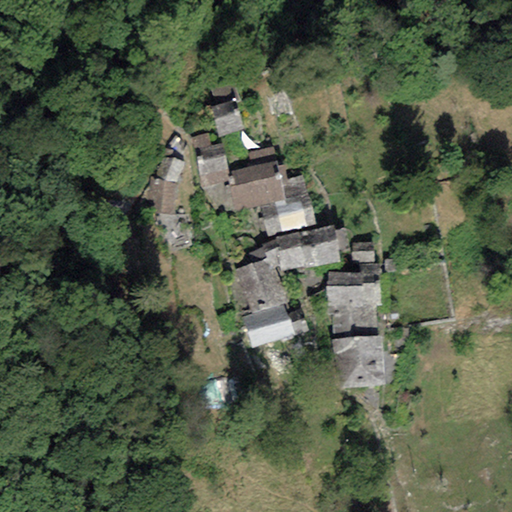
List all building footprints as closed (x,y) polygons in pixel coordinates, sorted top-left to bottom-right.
[(210,107),(219,138),(244,130),(234,100),(237,99),(233,84),(209,91),(214,106),(210,107)] [(208,134),(191,137),(202,188),(228,182),(226,173),(229,173),(222,143),(210,145),(208,134)] [(248,153),(251,168),(260,206),(285,200),(281,180),(288,178),(285,166),(277,167),(273,147),(248,153)] [(163,157),(153,179),(177,181),(184,162),(163,157)] [(235,212),(260,206),(251,168),(229,173),(226,173),(228,182),(235,212)] [(268,237),(316,225),(303,174),(288,178),(281,180),(285,200),(260,206),(268,237)] [(153,179),(149,179),(146,213),(174,215),(177,181),(153,179)] [(275,241),(262,245),(266,257),(280,266),(280,271),(304,266),(304,269),(340,261),(333,225),(298,235),(298,232),(275,237),(275,241)] [(373,242),(353,243),(350,244),(352,265),(374,264),(373,242)] [(273,268),(262,261),(234,270),(251,315),(241,318),(252,348),(293,334),(282,304),(286,303),(273,268)] [(333,314),(332,340),(377,336),(377,306),(380,306),(379,264),(374,264),(352,265),(353,273),(328,273),(325,314),(333,314)] [(377,336),(332,340),(341,389),(384,385),(382,336),(377,336)]
